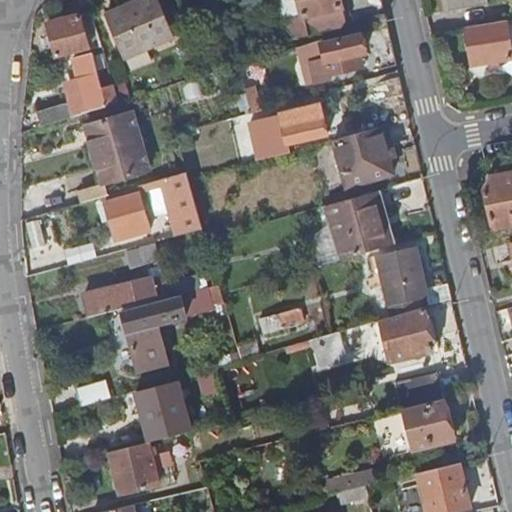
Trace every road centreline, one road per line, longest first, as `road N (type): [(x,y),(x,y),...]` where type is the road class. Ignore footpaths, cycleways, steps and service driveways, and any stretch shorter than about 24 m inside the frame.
road 1 (residential): [(511,473),(435,144)]
road 2 (residential): [(0,267),(45,511)]
road 3 (residential): [(435,144),(403,0)]
